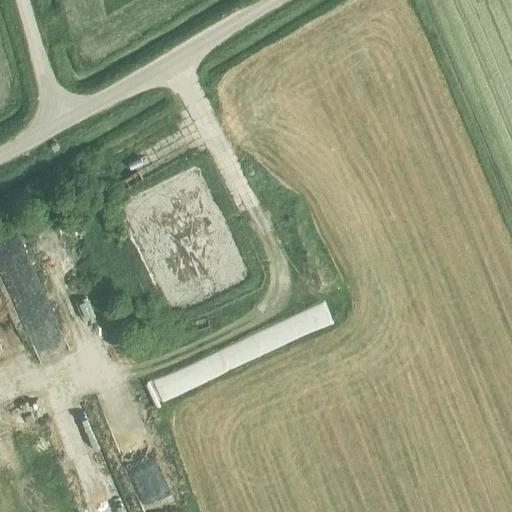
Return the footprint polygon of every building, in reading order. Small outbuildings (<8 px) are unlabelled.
[(50,253),(64,248),(55,219),(41,224),(50,253)] [(14,229),(0,235),(0,242),(18,282),(35,275),(14,229)] [(71,313),(94,304),(88,289),(65,298),(71,313)] [(126,376),(126,362),(99,362),(100,376),(126,376)] [(104,391),(153,500),(176,490),(128,381),(104,391)] [(112,452),(86,391),(63,401),(89,462),(112,452)] [(105,457),(89,463),(99,491),(115,486),(105,457)]
